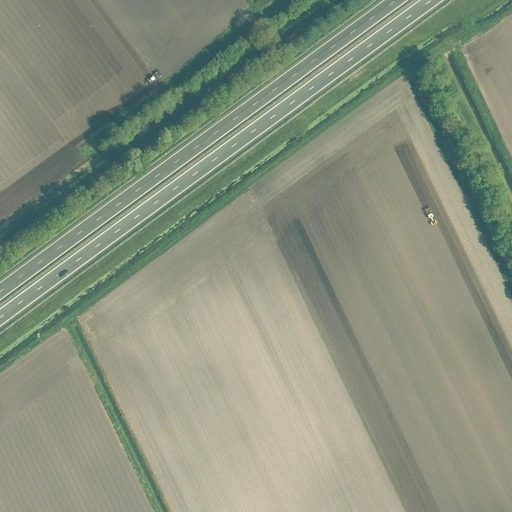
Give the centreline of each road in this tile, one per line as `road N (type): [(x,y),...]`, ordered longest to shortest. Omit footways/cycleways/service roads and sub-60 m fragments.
road 1 (trunk): [(0,319),(433,0)]
road 2 (trunk): [(397,0),(0,292)]
